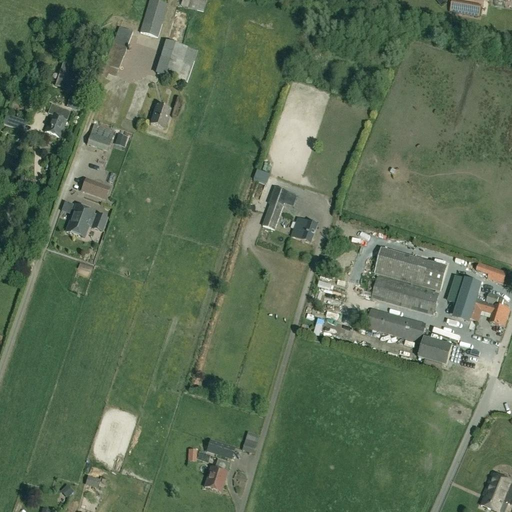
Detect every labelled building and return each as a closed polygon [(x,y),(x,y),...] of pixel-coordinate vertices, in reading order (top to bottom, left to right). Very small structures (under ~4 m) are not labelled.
[(149,0),(140,34),(157,39),(167,6),(149,0)] [(182,0),(180,7),(203,14),(207,0),(182,0)] [(451,13),(479,18),(481,7),(453,2),(451,13)] [(115,78),(132,34),(119,29),(104,66),(100,75),(107,78),(108,75),(115,78)] [(165,42),(155,75),(187,85),(197,52),(165,42)] [(64,64),(56,87),(66,90),(74,67),(64,64)] [(25,98),(37,103),(40,95),(28,91),(25,98)] [(69,99),(67,108),(79,111),(81,103),(69,99)] [(170,111),(157,107),(150,126),(164,131),(170,111)] [(52,116),(45,133),(60,139),(66,122),(52,116)] [(17,120),(6,117),(3,126),(14,130),(17,120)] [(86,146),(107,153),(114,133),(94,126),(86,146)] [(124,146),(126,139),(118,136),(115,143),(124,146)] [(259,169),(255,177),(267,183),(271,174),(259,169)] [(80,193),(105,202),(110,189),(85,180),(80,193)] [(274,231),(288,194),(274,189),(268,205),(270,206),(262,227),(274,231)] [(101,233),(106,220),(93,215),(93,214),(76,207),(66,233),(84,239),(88,228),(101,233)] [(309,224),(298,220),(292,238),(302,242),(302,243),(311,246),(317,227),(309,224)] [(374,275),(423,289),(440,294),(447,269),(430,264),(381,250),(374,275)] [(92,270),(94,264),(81,260),(79,266),(92,270)] [(507,275),(479,265),(476,273),(488,277),(487,281),(503,286),(507,275)] [(433,317),(439,296),(377,278),(371,300),(433,317)] [(454,317),(471,322),(478,324),(482,313),(492,316),(490,325),(504,329),(510,312),(496,307),(498,298),(488,295),(486,304),(478,301),(482,287),(465,282),(454,279),(447,302),(458,305),(454,317)] [(329,297),(331,285),(321,283),(318,295),(329,297)] [(366,330),(421,345),(426,326),(371,310),(366,330)] [(452,348),(424,339),(418,360),(425,362),(422,370),(439,375),(442,367),(446,368),(452,348)] [(259,437),(247,433),(241,451),(253,455),(259,437)] [(210,442),(207,453),(231,461),(234,449),(210,442)] [(188,452),(187,463),(196,464),(197,452),(188,452)] [(204,489),(220,494),(226,474),(211,469),(204,489)] [(506,504),(511,489),(511,483),(492,475),(483,496),(485,497),(481,507),(492,511),(505,511),(508,505),(506,504)] [(66,499),(72,493),(66,487),(60,493),(66,499)]
